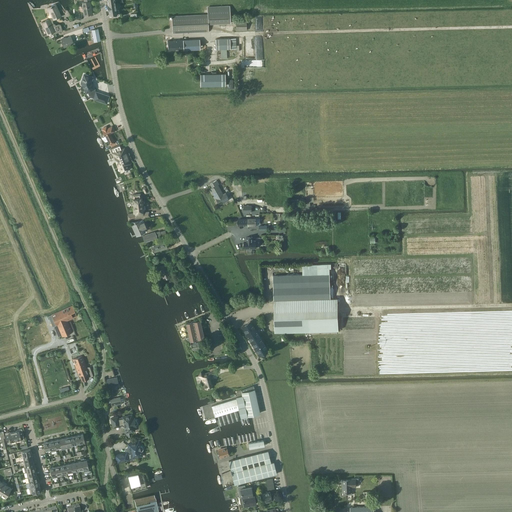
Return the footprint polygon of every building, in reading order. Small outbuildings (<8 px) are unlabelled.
[(81,2),(80,3),(81,8),(82,8),(84,15),(92,14),(90,1),(91,0),(90,0),(83,0),(84,2),(81,2)] [(50,21),(53,19),(61,16),(55,4),(47,8),(49,13),(50,12),(52,17),(49,18),(49,19),(50,21)] [(208,14),(172,16),(173,33),(209,31),(208,24),(230,23),(230,12),(229,6),(207,7),(208,14)] [(49,19),(41,23),(44,27),(44,29),(45,28),(47,33),(46,33),(47,34),(48,34),(51,32),(52,34),(63,31),(61,24),(59,23),(55,25),(55,24),(53,23),(53,21),(53,19),(50,21),(49,19)] [(236,21),(236,31),(246,30),(246,20),(236,21)] [(98,28),(92,30),(94,42),(100,40),(98,28)] [(64,47),(73,44),(70,36),(61,39),(64,47)] [(235,38),(216,39),(216,49),(235,48),(235,38)] [(168,50),(200,49),(199,39),(168,40),(168,50)] [(200,86),(225,85),(225,73),(200,74),(200,86)] [(92,77),(84,74),(81,82),(83,86),(82,86),(81,87),(81,88),(82,89),(82,90),(83,90),(84,90),(85,90),(86,93),(88,92),(90,96),(94,98),(93,99),(106,103),(109,96),(95,91),(94,89),(91,82),(92,77)] [(102,128),(101,129),(102,131),(104,134),(105,133),(106,136),(108,141),(110,144),(114,142),(109,133),(114,131),(112,126),(107,129),(106,126),(102,128)] [(127,164),(130,163),(126,152),(124,153),(123,149),(121,150),(120,145),(110,149),(112,154),(114,153),(116,156),(114,156),(117,164),(119,164),(120,167),(121,166),(123,171),(129,169),(127,164)] [(219,205),(228,199),(225,193),(223,195),(218,185),(219,184),(216,180),(210,184),(212,188),(210,189),(219,205)] [(129,221),(151,217),(150,211),(144,212),(144,209),(145,209),(144,205),(143,205),(142,197),(139,198),(139,195),(134,195),(135,198),(133,199),(134,207),(133,208),(134,213),(128,214),(129,221)] [(136,235),(147,230),(146,227),(143,221),(142,219),(138,221),(138,220),(131,221),(132,224),(131,224),(136,235)] [(157,237),(161,236),(159,230),(155,232),(143,236),(145,242),(157,238),(157,237)] [(154,252),(167,247),(165,241),(163,237),(161,238),(162,242),(152,246),(154,252)] [(253,240),(253,237),(246,237),(246,241),(244,241),(244,248),(247,248),(247,250),(252,250),(252,248),(256,248),(256,240),(253,240)] [(163,278),(170,276),(166,263),(159,265),(163,278)] [(273,276),(274,299),(331,298),(330,274),(273,276)] [(339,330),(338,297),(331,298),(274,299),(275,332),(339,330)] [(67,320),(77,316),(72,305),(52,314),(56,325),(57,324),(62,336),(72,331),(67,320)] [(201,340),(204,340),(200,319),(186,322),(189,336),(186,337),(187,341),(190,340),(190,341),(189,343),(189,345),(191,346),(192,351),(200,349),(199,344),(201,344),(201,340)] [(268,350),(250,321),(242,326),(260,356),(268,350)] [(82,380),(89,378),(87,374),(88,374),(82,355),(73,358),(79,376),(80,375),(82,380)] [(202,377),(205,388),(206,387),(208,389),(210,388),(210,386),(211,386),(208,375),(215,373),(214,368),(209,369),(210,372),(204,373),(201,372),(199,376),(202,377)] [(118,384),(117,377),(107,379),(109,389),(112,388),(112,385),(118,384)] [(247,416),(260,413),(255,388),(254,388),(253,385),(241,390),(242,395),(236,396),(241,417),(247,416)] [(122,403),(120,397),(108,399),(108,402),(111,402),(112,406),(122,403)] [(235,398),(211,406),(214,417),(239,409),(235,398)] [(118,416),(111,418),(113,427),(120,426),(120,425),(122,424),(121,426),(124,428),(125,426),(126,432),(134,430),(133,426),(136,425),(136,424),(137,424),(137,423),(137,420),(136,419),(135,420),(135,419),(132,419),(131,415),(123,417),(123,418),(118,419),(118,416)] [(19,430),(14,431),(16,441),(21,439),(25,440),(22,428),(19,429),(19,430)] [(11,442),(16,441),(14,431),(9,432),(8,432),(5,432),(8,444),(11,442)] [(83,433),(81,434),(75,435),(77,444),(83,443),(82,442),(84,441),(83,433)] [(249,448),(264,446),(263,440),(248,443),(249,448)] [(143,449),(143,448),(143,447),(142,446),(141,445),(140,445),(138,441),(128,443),(129,447),(127,448),(126,450),(126,452),(116,455),(117,462),(129,459),(129,458),(142,455),(141,451),(142,450),(143,449)] [(221,456),(229,454),(227,448),(218,450),(220,456),(221,455),(221,456)] [(265,477),(272,475),(277,474),(274,462),(271,463),(268,451),(228,461),(235,484),(265,477)] [(84,458),(81,458),(82,460),(84,470),(84,472),(89,470),(89,468),(88,466),(90,465),(89,459),(85,460),(84,458)] [(6,476),(12,474),(11,468),(4,469),(6,476)] [(137,471),(126,474),(131,491),(148,487),(144,473),(137,471)] [(358,478),(351,478),(351,479),(342,480),(342,484),(343,484),(343,495),(352,494),(352,487),(356,487),(356,484),(358,484),(358,478)] [(0,494),(5,498),(11,488),(0,481),(0,494)] [(241,492),(242,497),(253,495),(251,486),(245,487),(244,485),(237,486),(239,493),(241,492)] [(274,493),(270,494),(270,491),(275,490),(274,487),(267,489),(268,491),(262,492),(263,499),(264,502),(275,500),(274,493)] [(154,494),(134,499),(136,508),(156,504),(154,494)] [(242,497),(240,497),(240,499),(243,500),(244,505),(256,503),(254,494),(253,495),(242,497)]
